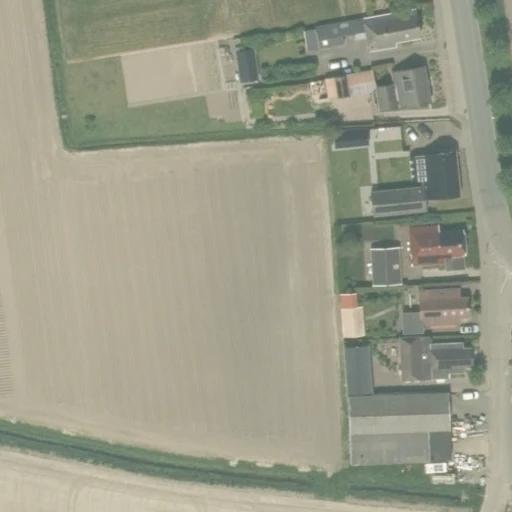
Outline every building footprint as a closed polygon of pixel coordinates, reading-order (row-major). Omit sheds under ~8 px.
[(418,36),(413,9),(362,19),(303,29),(306,50),(342,44),(340,36),(354,33),(355,41),(366,39),(368,50),(395,45),(394,41),(418,36)] [(253,49),(253,46),(234,49),(240,82),(258,79),(253,49)] [(423,66),(391,71),(393,84),(375,87),(379,110),(397,106),(397,107),(430,101),(423,66)] [(373,81),(371,69),(324,78),(328,98),(349,94),(347,86),(373,81)] [(344,131),(333,132),(335,145),(345,144),(344,131)] [(459,195),(457,176),(454,151),(409,156),(411,178),(421,177),(422,186),(370,192),(372,215),(425,210),(424,198),(459,195)] [(462,230),(438,232),(437,225),(408,227),(410,265),(445,262),(445,269),(463,268),(462,253),(464,253),(462,230)] [(370,250),(372,288),(401,287),(399,249),(370,250)] [(458,297),(458,288),(418,291),(419,313),(401,314),(402,335),(422,334),(421,324),(460,322),(459,315),(468,315),(466,297),(458,297)] [(340,293),(342,338),(363,337),(361,308),(356,308),(355,292),(340,293)] [(430,336),(399,337),(401,380),(431,378),(431,379),(448,378),(447,373),(463,372),(463,366),(471,366),(470,347),(462,347),(462,341),(430,343),(430,336)] [(342,346),(346,394),(372,392),(368,344),(342,346)] [(447,392),(346,396),(347,433),(348,433),(350,464),(428,461),(428,459),(449,458),(449,429),(447,392)]
